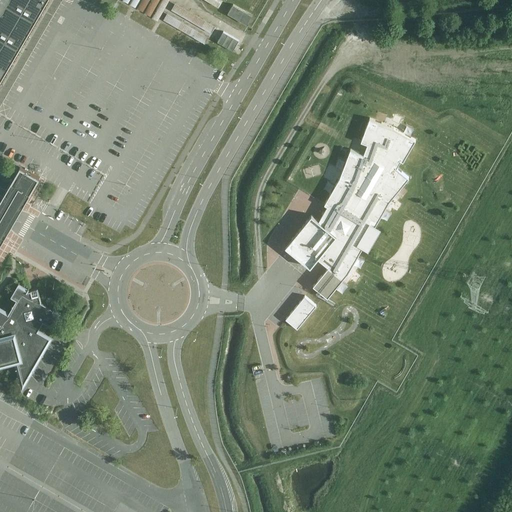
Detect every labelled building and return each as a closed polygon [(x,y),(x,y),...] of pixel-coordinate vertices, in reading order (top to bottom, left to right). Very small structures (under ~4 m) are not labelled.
[(0,0),(0,81),(47,0),(0,0)] [(253,17),(234,7),(229,16),(248,26),(253,17)] [(192,13),(189,19),(212,31),(215,26),(192,13)] [(239,41),(223,32),(217,42),(233,51),(239,41)] [(313,216),(287,247),(312,267),(318,259),(329,269),(315,286),(326,296),(329,298),(348,274),(363,247),(369,250),(382,230),(376,226),(388,206),(409,178),(395,167),(400,159),(405,162),(417,141),(394,128),(371,120),(362,144),(369,145),(365,155),(351,150),(341,179),(325,206),(328,207),(321,222),(313,216)] [(0,232),(1,230),(6,222),(9,217),(12,212),(16,204),(34,174),(15,163),(0,189),(0,232)] [(0,304),(0,366),(14,363),(21,390),(53,336),(38,328),(43,320),(52,325),(62,310),(54,305),(53,307),(41,300),(39,288),(34,289),(28,290),(30,288),(19,281),(11,295),(16,298),(9,310),(0,304)] [(306,297),(286,320),(289,322),(297,329),(317,306),(306,297)]
